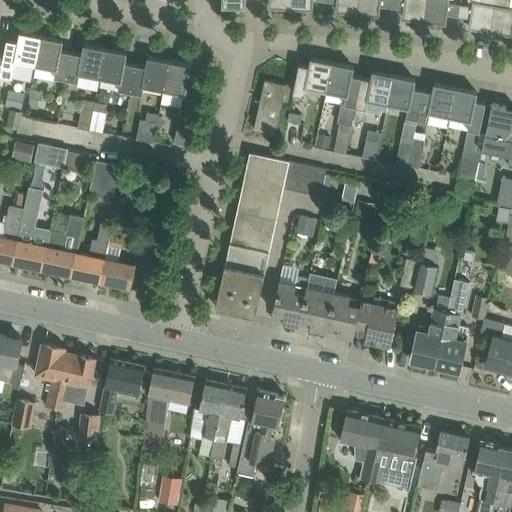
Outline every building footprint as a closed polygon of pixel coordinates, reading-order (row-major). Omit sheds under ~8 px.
[(291,0),(292,7),(313,9),(313,0),(291,0)] [(329,0),(338,1),(337,10),(358,12),(359,0),(329,0)] [(359,0),(358,12),(380,15),(381,5),(389,6),(389,0),(359,0)] [(404,17),(425,20),(427,0),(397,0),(397,6),(405,7),(404,17)] [(449,2),(449,0),(427,0),(425,20),(446,23),(447,13),(456,14),(457,3),(449,2)] [(480,0),(481,2),(474,0),(473,5),(465,4),(463,15),(471,17),(470,26),(491,30),(496,0),(480,0)] [(511,6),(510,7),(511,0),(496,0),(491,30),(511,33),(511,6)] [(31,80),(35,62),(37,63),(42,35),(21,30),(19,40),(16,39),(8,38),(4,56),(0,55),(0,79),(0,80),(1,75),(13,78),(14,77),(31,80)] [(55,75),(67,77),(73,50),(62,48),(64,39),(42,35),(37,63),(57,67),(55,75)] [(81,71),(101,75),(106,47),(85,43),(83,52),(73,50),(67,77),(79,80),(81,71)] [(127,51),(106,47),(101,75),(121,79),(119,87),(131,90),(136,63),(126,60),(127,51)] [(147,65),(136,63),(131,90),(143,92),(145,84),(165,88),(170,60),(149,56),(147,65)] [(307,64),(300,63),(294,92),(306,94),(308,85),(328,89),(333,61),(312,57),(310,65),(307,64)] [(162,102),(182,106),(175,141),(188,143),(201,76),(190,73),(191,64),(170,60),(165,88),(162,102)] [(328,89),(343,92),(337,121),(340,122),(339,130),(351,133),(352,124),(354,117),(362,75),(353,73),(354,65),(333,61),(328,89)] [(362,75),(354,117),(365,119),(367,109),(382,112),(383,109),(387,110),(389,102),(395,74),(374,69),(372,77),(362,75)] [(416,78),(395,74),(389,102),(409,106),(406,120),(405,119),(401,143),(412,145),(414,136),(418,117),(424,88),(414,86),(416,78)] [(266,78),(255,128),(276,133),(287,83),(266,78)] [(434,90),(424,88),(418,117),(429,119),(431,110),(451,114),(457,86),(435,82),(434,90)] [(483,145),(477,144),(482,120),(486,101),(476,99),(478,90),(457,86),(451,114),(449,125),(469,128),(465,148),(476,150),(482,151),(483,145)] [(9,88),(5,106),(12,107),(21,109),(25,92),(9,88)] [(31,88),(30,97),(40,98),(42,99),(43,90),(31,88)] [(40,98),(30,97),(29,105),(38,107),(40,98)] [(511,104),(496,97),(487,132),(483,148),(509,153),(506,164),(511,165),(511,104)] [(84,98),(83,107),(94,109),(96,100),(84,98)] [(96,100),(94,109),(106,111),(108,103),(96,100)] [(9,125),(19,127),(22,114),(23,109),(21,109),(12,107),(9,125)] [(141,118),(136,137),(154,141),(159,113),(147,110),(145,119),(141,118)] [(289,119),(301,122),(302,113),(290,111),(289,119)] [(319,132),(316,144),(329,147),(332,135),(319,132)] [(414,136),(412,145),(424,147),(426,138),(414,136)] [(367,137),(363,155),(377,158),(381,140),(367,137)] [(33,157),(33,138),(12,138),(12,156),(33,157)] [(35,160),(48,162),(52,143),(39,141),(35,160)] [(68,146),(64,164),(82,168),(86,151),(68,146)] [(289,158),(258,152),(251,150),(217,306),(257,315),(261,295),(283,186),(289,158)] [(296,188),(302,161),(289,158),(283,186),(296,188)] [(97,159),(90,189),(114,194),(121,164),(97,159)] [(308,191),(314,164),(302,161),(296,188),(308,191)] [(486,163),(480,162),(477,175),(483,177),(486,163)] [(327,166),(325,166),(314,164),(308,191),(321,194),(327,166)] [(511,176),(503,174),(498,201),(511,204),(511,176)] [(35,177),(33,185),(43,187),(44,182),(41,178),(35,177)] [(355,198),(357,182),(345,181),(343,196),(355,198)] [(18,237),(23,215),(28,192),(20,190),(17,204),(11,203),(4,234),(0,233),(0,257),(12,261),(18,237)] [(418,190),(414,205),(431,209),(435,194),(418,190)] [(380,203),(359,198),(355,217),(375,221),(380,203)] [(510,213),(511,207),(500,205),(497,219),(508,221),(510,213)] [(301,213),(298,226),(315,229),(318,216),(301,213)] [(150,253),(156,220),(143,218),(136,250),(150,253)] [(71,273),(101,279),(113,222),(101,219),(97,237),(92,236),(88,252),(76,250),(71,273)] [(137,263),(119,259),(121,247),(108,244),(113,222),(101,279),(132,286),(137,263)] [(36,224),(33,240),(18,237),(12,261),(42,267),(50,228),(36,224)] [(42,267),(71,273),(76,250),(61,246),(64,231),(50,228),(42,267)] [(124,236),(111,233),(108,244),(121,247),(124,236)] [(163,247),(165,240),(158,239),(156,246),(163,247)] [(400,284),(414,287),(421,259),(406,256),(400,284)] [(421,259),(414,287),(432,291),(438,263),(421,259)] [(326,330),(335,291),(338,276),(311,270),(310,277),(309,277),(299,324),(300,324),(302,316),(307,317),(306,324),(311,325),(311,326),(326,330)] [(299,324),(309,277),(297,274),(295,282),(281,279),(278,291),(274,310),(280,312),(279,318),(284,319),(284,321),(299,324)] [(461,369),(465,350),(468,339),(469,331),(468,331),(469,326),(460,324),(463,313),(470,280),(455,277),(452,290),(448,309),(436,363),(461,369)] [(475,290),(470,313),(483,316),(488,293),(475,290)] [(354,336),(355,330),(363,298),(363,296),(335,291),(326,330),(327,330),(329,322),(334,324),(332,330),(338,331),(338,332),(354,336)] [(401,302),(375,296),(374,300),(363,298),(355,330),(367,332),(366,339),(391,344),(401,302)] [(436,363),(448,309),(434,305),(428,329),(418,327),(416,338),(411,358),(436,363)] [(505,320),(492,317),(485,315),(480,335),(493,339),(487,362),(511,368),(511,323),(504,322),(505,320)] [(0,378),(14,381),(18,363),(19,357),(23,337),(0,332),(0,378)] [(44,340),(39,360),(36,373),(54,377),(48,405),(57,406),(70,350),(66,349),(67,346),(44,340)] [(70,350),(57,406),(65,408),(67,398),(85,402),(89,384),(91,385),(92,375),(97,356),(80,352),(80,353),(70,350)] [(112,356),(108,375),(106,384),(107,384),(102,408),(114,410),(119,387),(139,392),(142,383),(146,363),(112,356)] [(150,393),(144,435),(161,437),(165,437),(171,397),(190,402),(192,394),(196,374),(155,365),(149,393),(150,393)] [(212,455),(216,436),(215,436),(228,381),(207,376),(200,408),(195,407),(192,427),(205,430),(200,452),(209,454),(212,455)] [(246,419),(249,419),(249,418),(252,419),(255,410),(243,407),(247,386),(228,381),(215,436),(216,436),(226,439),(234,441),(241,442),(246,419)] [(255,410),(252,419),(249,418),(249,419),(238,471),(253,474),(256,460),(270,463),(276,437),(270,436),(273,425),(280,426),(286,394),(260,388),(255,408),(255,410)] [(17,397),(12,422),(31,426),(36,400),(17,397)] [(356,457),(364,459),(360,475),(371,478),(385,416),(348,407),(341,438),(356,441),(356,457)] [(78,438),(98,440),(101,413),(81,411),(78,438)] [(385,416),(371,478),(382,480),(390,449),(415,455),(418,444),(422,424),(385,416)] [(166,440),(183,443),(185,431),(168,428),(166,440)] [(419,483),(439,488),(444,465),(463,469),(471,435),(441,429),(438,442),(428,440),(419,483)] [(478,458),(476,469),(475,471),(477,471),(475,477),(479,482),(483,484),(476,511),(492,511),(495,499),(508,444),(483,438),(478,458)] [(511,444),(508,444),(495,499),(507,502),(510,490),(511,489),(511,444)] [(179,503),(183,477),(164,474),(160,500),(179,503)] [(153,488),(142,486),(141,486),(140,496),(153,498),(155,488),(153,488)] [(116,489),(98,487),(97,497),(114,499),(116,489)] [(346,489),(344,507),(361,508),(363,490),(346,489)] [(209,494),(205,511),(228,511),(231,499),(209,494)] [(459,511),(462,501),(448,498),(447,499),(444,511),(459,511)] [(3,511),(42,511),(43,509),(5,503),(3,511)]
